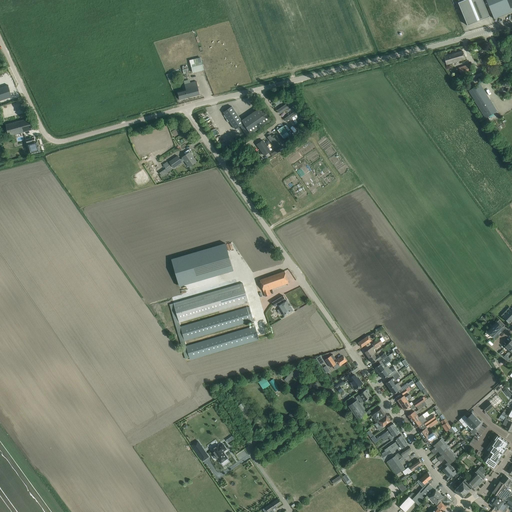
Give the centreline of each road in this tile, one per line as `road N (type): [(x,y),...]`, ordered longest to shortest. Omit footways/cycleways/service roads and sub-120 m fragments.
road 1 (residential): [(463,504),(218,159)]
road 2 (unclassified): [(256,91),(511,25)]
road 3 (unclassified): [(184,108),(51,143),(0,43)]
